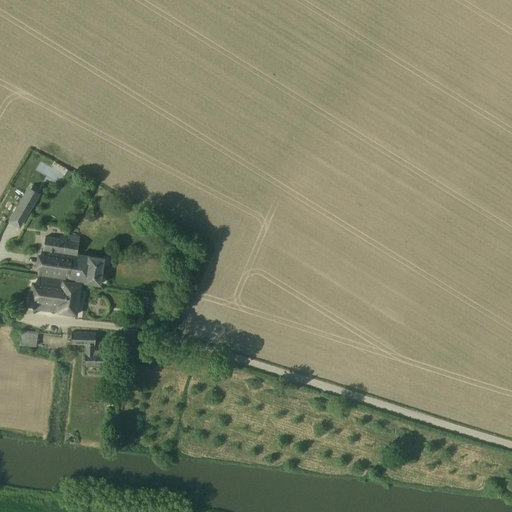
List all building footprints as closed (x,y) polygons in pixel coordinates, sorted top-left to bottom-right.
[(69,178),(73,173),(67,170),(64,175),(69,178)] [(35,202),(24,195),(13,214),(24,221),(35,202)] [(38,253),(35,270),(37,270),(39,276),(68,280),(100,285),(104,258),(88,256),(77,255),(80,237),(68,235),(67,239),(46,236),(43,251),(40,250),(40,254),(38,253)] [(77,315),(81,283),(38,276),(34,309),(77,315)] [(21,331),(20,345),(36,346),(37,333),(21,331)] [(111,355),(100,354),(100,352),(94,352),(94,345),(95,345),(95,334),(72,334),(72,333),(71,333),(71,345),(71,344),(85,344),(85,366),(110,366),(111,355)]
